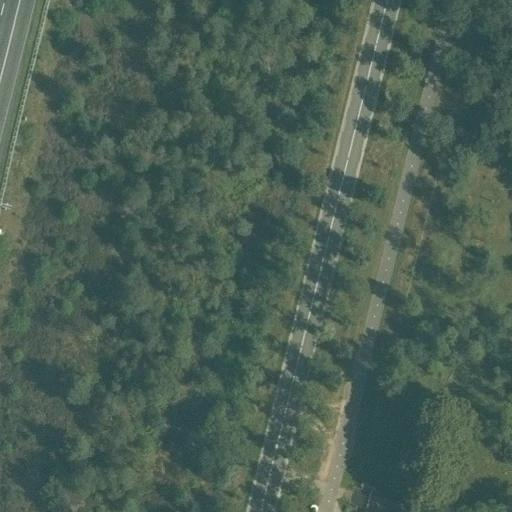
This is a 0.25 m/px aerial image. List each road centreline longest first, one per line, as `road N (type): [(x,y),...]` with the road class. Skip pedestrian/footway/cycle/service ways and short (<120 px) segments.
road 1 (primary): [(260,511),(387,0)]
road 2 (track): [(269,475),(412,511)]
